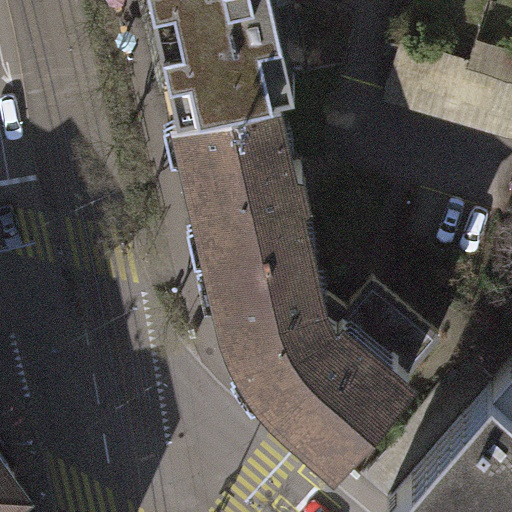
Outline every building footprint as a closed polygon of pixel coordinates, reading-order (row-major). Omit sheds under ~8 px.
[(287,76),(273,0),(150,0),(169,102),(267,80),(287,76)] [(169,102),(204,250),(218,319),(230,347),(238,361),(247,375),(268,400),(328,450),(431,331),(364,275),(341,302),(319,286),(315,286),(301,227),(267,80),(169,102)] [(511,356),(491,381),(511,398),(511,356)] [(511,511),(511,398),(491,381),(394,494),(415,511),(511,511)] [(0,511),(18,511),(7,464),(0,468),(0,511)]
